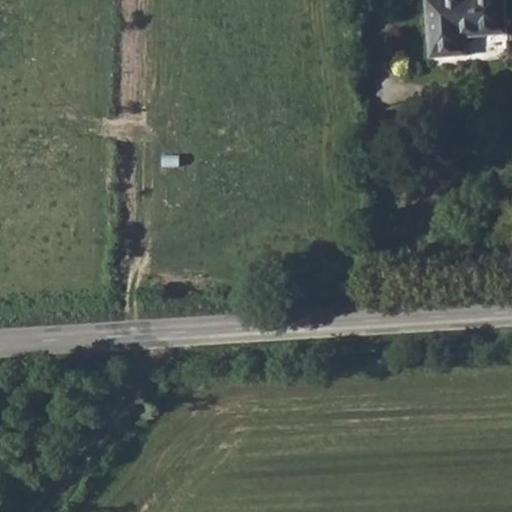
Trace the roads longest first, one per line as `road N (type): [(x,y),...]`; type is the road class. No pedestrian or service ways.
road 1 (secondary): [(0,343),(511,310)]
road 2 (track): [(189,330),(45,511)]
